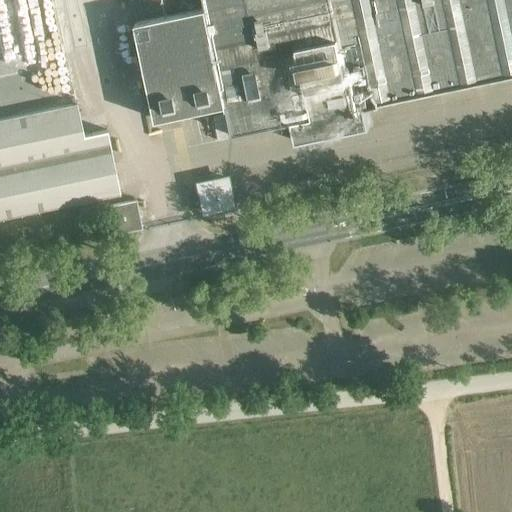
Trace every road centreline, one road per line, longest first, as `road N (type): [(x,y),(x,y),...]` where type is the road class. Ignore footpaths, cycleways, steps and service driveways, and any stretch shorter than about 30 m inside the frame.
road 1 (tertiary): [(0,299),(511,193)]
road 2 (unclassified): [(0,438),(511,372)]
road 3 (unknown): [(162,266),(96,62)]
